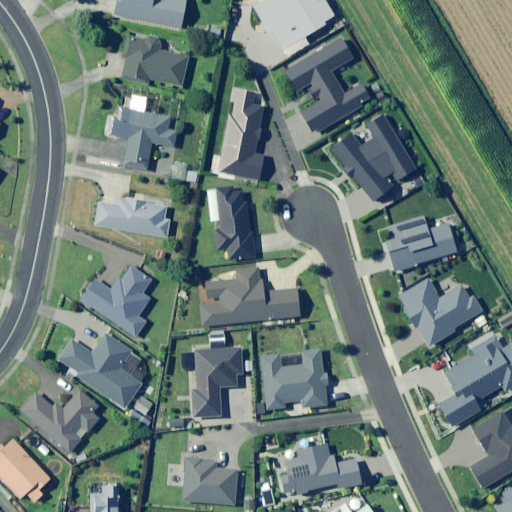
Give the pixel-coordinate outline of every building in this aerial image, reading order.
[(114,0),(112,17),(180,28),(185,0),(114,0)] [(160,42),(126,33),(120,58),(124,59),(120,76),(149,83),(150,81),(180,88),(188,58),(158,51),(160,42)] [(282,67),(284,71),(283,72),(295,93),(305,88),(315,104),(299,113),(312,136),(353,113),(351,109),(368,99),(360,85),(343,94),(330,71),(351,59),(340,39),(327,47),(324,43),(282,67)] [(390,100),(381,89),(372,95),(380,107),(390,100)] [(146,100),(131,97),(128,110),(118,108),(115,121),(120,122),(117,138),(127,140),(121,167),(145,171),(150,143),(172,148),(175,131),(167,129),(169,118),(143,113),(146,100)] [(380,115),(366,124),(374,137),(358,148),(348,134),(328,148),(350,180),(353,178),(370,202),(380,195),(393,187),(385,177),(395,170),(401,179),(417,168),(380,115)] [(198,172),(186,170),(185,182),(197,183),(198,172)] [(232,193),(230,185),(210,190),(218,230),(211,231),(216,254),(223,252),(225,262),(255,256),(241,191),(232,193)] [(145,204),(145,200),(121,197),(119,205),(97,202),(93,227),(166,239),(169,218),(165,218),(166,208),(145,204)] [(425,230),(421,217),(386,228),(390,240),(383,242),(393,273),(457,251),(447,223),(425,230)] [(130,266),(121,280),(118,278),(110,290),(94,279),(79,301),(135,338),(145,322),(138,317),(149,299),(142,294),(151,280),(130,266)] [(262,293),(259,268),(236,271),(236,280),(199,284),(201,305),(198,305),(201,327),(298,317),(295,289),(262,293)] [(473,296),(468,299),(461,286),(438,298),(428,280),(397,297),(414,330),(417,328),(428,347),(455,332),(453,328),(477,315),(482,312),(473,296)] [(131,352),(104,334),(91,353),(71,339),(56,360),(76,373),(74,376),(123,409),(141,384),(120,369),(131,352)] [(511,389),(511,342),(502,349),(496,339),(475,351),(480,359),(443,382),(452,397),(437,406),(450,429),(480,410),(475,403),(500,387),(504,394),(511,389)] [(326,407),(321,350),(300,352),(301,365),(279,368),(278,356),(259,358),(264,411),(284,409),(284,404),(299,402),(300,409),(326,407)] [(93,414),(99,408),(78,391),(58,414),(35,393),(19,412),(68,454),(80,440),(87,432),(98,420),(99,419),(93,414)] [(511,431),(500,412),(471,430),(487,457),(469,468),(482,490),(511,471),(511,431)] [(0,479),(19,500),(25,494),(33,503),(42,494),(38,490),(49,480),(11,440),(4,447),(3,448),(0,444),(0,479)] [(216,461),(184,459),(180,502),(232,506),(235,470),(215,469),(216,461)] [(117,511),(117,487),(105,487),(89,487),(89,511),(117,511)] [(511,511),(511,488),(501,495),(505,502),(496,508),(499,511),(511,511)] [(356,511),(349,511),(343,503),(328,511),(369,511),(366,506),(356,511)]
